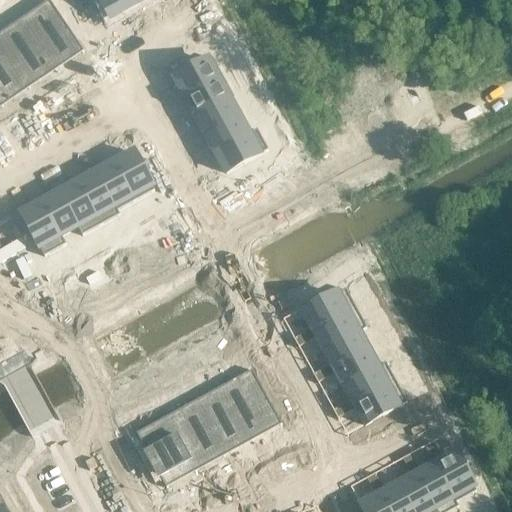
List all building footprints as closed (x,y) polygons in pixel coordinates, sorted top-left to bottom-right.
[(126,0),(99,0),(110,19),(127,10),(130,8),(126,0)] [(126,0),(130,8),(135,5),(145,0),(126,0)] [(22,19),(21,19),(56,71),(57,70),(53,65),(79,48),(82,53),(84,52),(49,1),(47,2),(49,5),(24,22),(22,19)] [(130,8),(127,10),(131,19),(140,14),(135,5),(130,8)] [(140,14),(131,19),(136,27),(145,22),(140,14)] [(0,46),(29,89),(30,88),(27,83),(52,66),(55,71),(56,71),(21,19),(20,20),(23,23),(0,38),(0,46)] [(0,103),(2,107),(3,106),(0,101),(25,85),(28,90),(29,89),(0,46),(0,103)] [(212,59),(174,79),(183,96),(186,100),(223,80),(212,59)] [(223,80),(186,100),(188,104),(195,118),(233,98),(223,80)] [(183,96),(175,101),(179,109),(188,104),(186,100),(183,96)] [(233,98),(195,118),(203,132),(205,136),(239,118),(230,101),(234,98),(233,98)] [(175,101),(166,106),(171,114),(179,109),(175,101)] [(239,118),(205,136),(207,140),(215,154),(257,131),(257,130),(248,135),(239,118)] [(257,131),(215,154),(226,174),(268,151),(257,131)] [(203,132),(194,137),(199,145),(207,140),(205,136),(203,132)] [(194,137),(186,141),(190,150),(199,145),(194,137)] [(108,145),(100,149),(104,158),(113,153),(108,145)] [(113,153),(104,158),(109,166),(113,164),(118,162),(113,153)] [(118,162),(113,164),(134,202),(154,191),(133,153),(118,162)] [(207,159),(198,164),(202,172),(211,167),(207,159)] [(73,164),(64,169),(69,177),(77,173),(73,164)] [(109,166),(96,174),(119,216),(120,216),(117,211),(134,202),(113,164),(109,166)] [(77,173),(69,177),(74,186),(78,184),(82,181),(77,173)] [(82,181),(78,184),(101,226),(119,216),(96,174),(82,181)] [(37,184),(28,189),(33,197),(41,193),(37,184)] [(74,186),(60,194),(83,236),(101,226),(78,184),(74,186)] [(41,193),(33,197),(38,206),(42,204),(46,201),(41,193)] [(46,201),(42,204),(65,246),(66,245),(62,237),(77,228),(82,236),(83,236),(60,194),(46,201)] [(21,215),(18,217),(36,251),(40,249),(44,257),(65,246),(42,204),(38,206),(21,215)] [(319,302),(302,311),(312,330),(314,334),(356,311),(345,291),(321,305),(319,302)] [(356,311),(314,334),(316,338),(324,352),(366,329),(356,311)] [(366,329),(324,352),(331,366),(334,370),(372,349),(362,332),(366,330),(366,329)] [(312,330),(303,335),(308,343),(316,338),(314,334),(312,330)] [(303,335),(295,339),(299,348),(308,343),(303,335)] [(372,349),(334,370),(336,374),(343,388),(386,365),(385,364),(381,366),(372,349)] [(386,365),(343,388),(351,401),(353,405),(395,382),(386,365)] [(331,366),(323,370),(327,379),(336,374),(334,370),(331,366)] [(323,370),(314,375),(319,383),(327,379),(323,370)] [(223,387),(223,388),(252,442),(253,441),(250,436),(277,421),(280,427),(282,426),(252,371),(250,372),(252,376),(225,391),(223,387)] [(395,382),(353,405),(356,409),(365,426),(407,403),(395,382)] [(195,403),(194,403),(224,457),(225,457),(222,451),(248,437),(251,442),(252,442),(223,388),(222,388),(224,392),(197,406),(195,403)] [(351,401),(342,406),(347,414),(356,409),(353,405),(351,401)] [(167,418),(166,419),(195,473),(196,472),(193,467),(220,452),(223,458),(224,457),(194,403),(193,404),(195,407),(169,422),(167,418)] [(342,406),(334,411),(338,419),(347,414),(342,406)] [(138,434),(136,435),(166,489),(168,488),(165,483),(192,468),(194,473),(195,473),(166,419),(165,419),(167,423),(140,437),(138,434)] [(433,444),(425,449),(430,458),(438,453),(433,444)] [(455,455),(434,466),(457,508),(458,508),(456,504),(476,492),(455,455)] [(411,456),(403,461),(407,469),(416,465),(411,456)] [(416,465),(407,469),(412,478),(416,476),(420,473),(416,465)] [(420,473),(416,476),(436,511),(450,511),(457,508),(434,466),(420,473)] [(375,476),(367,481),(371,489),(380,485),(375,476)] [(412,478),(398,486),(412,511),(436,511),(416,476),(412,478)] [(380,485),(371,489),(376,498),(380,495),(385,493),(380,485)] [(385,493),(380,495),(389,511),(412,511),(398,486),(385,493)] [(376,498),(361,507),(363,511),(389,511),(380,495),(376,498)]
